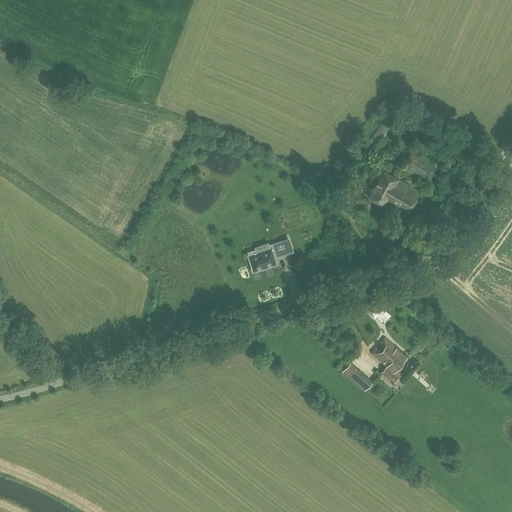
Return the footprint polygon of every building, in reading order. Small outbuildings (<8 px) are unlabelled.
[(379,152),(391,127),(380,122),(368,146),(379,152)] [(425,183),(437,162),(413,148),(402,169),(425,183)] [(408,214),(419,192),(396,180),(398,177),(383,169),(368,197),(383,205),(385,202),(408,214)] [(452,203),(460,189),(448,183),(440,197),(452,203)] [(254,247),(255,249),(247,252),(248,255),(247,255),(253,273),(278,265),(276,258),(287,254),(282,240),(269,244),(269,242),(254,247)] [(382,303),(379,301),(371,295),(367,300),(362,305),(364,306),(373,314),(382,303)] [(407,357),(384,337),(379,343),(384,347),(380,351),(376,347),(372,353),(387,366),(382,372),(390,379),(394,383),(399,377),(393,373),(407,357)] [(364,392),(373,382),(360,370),(351,380),(364,392)]
